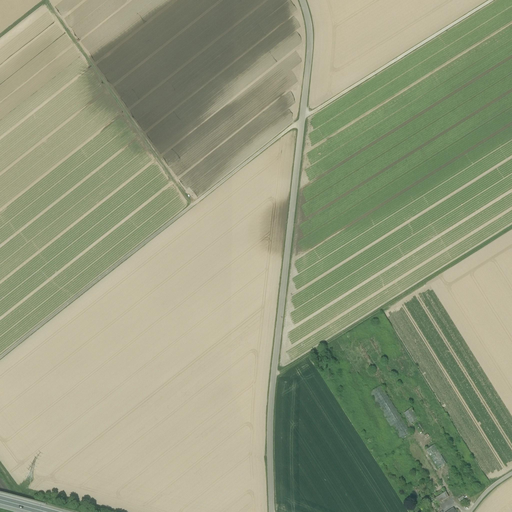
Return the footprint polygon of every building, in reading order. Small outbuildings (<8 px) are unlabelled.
[(413,436),(383,389),(371,396),(401,443),(413,436)] [(411,410),(404,415),(410,425),(418,420),(411,410)] [(426,431),(420,423),(417,425),(423,434),(426,431)] [(446,464),(435,446),(427,451),(438,469),(446,464)] [(442,490),(433,495),(436,499),(444,493),(442,490)] [(436,499),(435,499),(438,504),(448,498),(445,493),(444,493),(436,499)]
